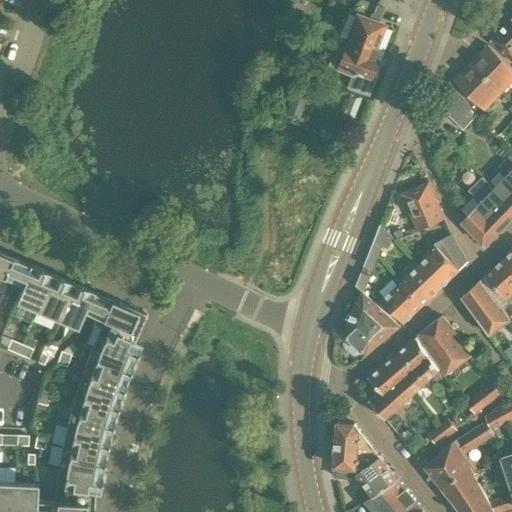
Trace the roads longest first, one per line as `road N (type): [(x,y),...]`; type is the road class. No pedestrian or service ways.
road 1 (secondary): [(308,329),(419,49)]
road 2 (residential): [(112,511),(130,417),(188,277)]
road 3 (residential): [(344,385),(511,232)]
road 4 (residential): [(188,277),(0,191)]
road 5 (residential): [(442,511),(344,385)]
road 6 (secondary): [(315,511),(302,443),(301,372)]
road 7 (residential): [(308,329),(188,277)]
road 8 (residential): [(0,123),(40,0)]
